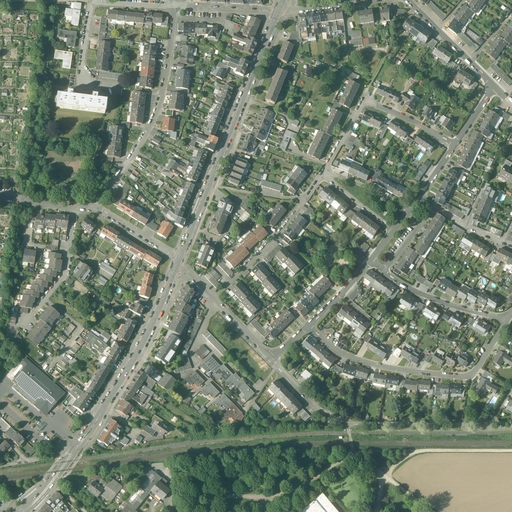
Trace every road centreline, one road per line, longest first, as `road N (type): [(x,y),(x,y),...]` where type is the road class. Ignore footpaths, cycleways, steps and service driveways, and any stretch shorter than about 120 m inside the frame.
road 1 (tertiary): [(22,511),(131,365),(178,261)]
road 2 (tertiary): [(178,261),(278,13)]
road 3 (residential): [(507,320),(470,377),(345,356),(307,326)]
road 4 (residential): [(92,210),(154,115),(174,6)]
road 5 (residential): [(454,145),(367,100),(322,173)]
road 6 (residential): [(322,173),(214,301)]
road 7 (residential): [(507,320),(426,296),(385,272)]
road 8 (residential): [(74,208),(66,274),(24,324)]
road 9 (residential): [(407,0),(494,86)]
